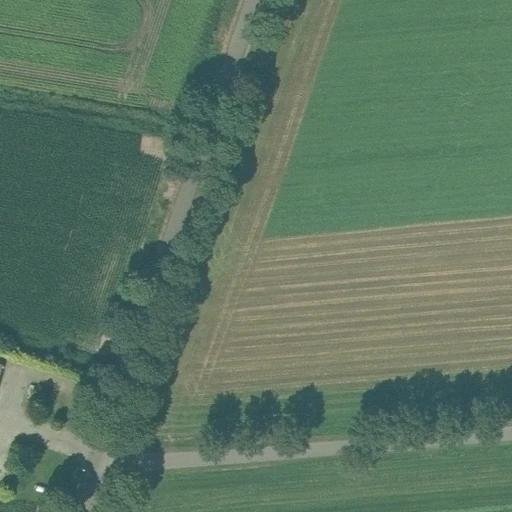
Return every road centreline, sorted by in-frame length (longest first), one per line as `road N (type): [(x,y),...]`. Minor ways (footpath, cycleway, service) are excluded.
road 1 (unclassified): [(85,464),(246,0)]
road 2 (unclassified): [(85,464),(511,429)]
